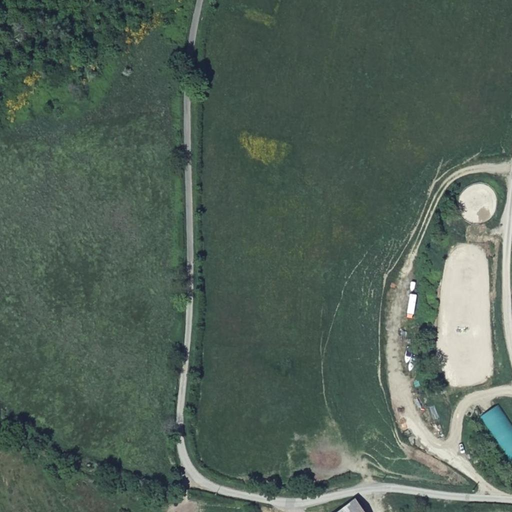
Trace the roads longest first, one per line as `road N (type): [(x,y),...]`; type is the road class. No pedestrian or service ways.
road 1 (unclassified): [(198,0),(180,421),(187,465),(200,481),(272,501),(378,487),(511,500)]
road 2 (unclassified): [(511,197),(505,263),(511,355)]
